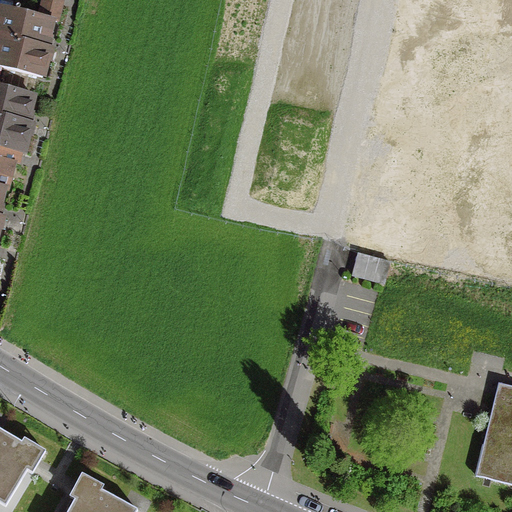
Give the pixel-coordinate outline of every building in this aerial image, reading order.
[(43,48),(45,40),(50,22),(8,11),(10,3),(0,0),(0,38),(47,50),(47,49),(43,48)] [(44,0),(40,16),(58,21),(63,0),(44,0)] [(44,60),(47,50),(0,38),(0,68),(40,78),(44,60)] [(0,118),(28,125),(28,124),(24,123),(31,97),(0,88),(0,118)] [(0,148),(21,153),(28,125),(0,118),(0,148)] [(0,189),(3,190),(6,178),(8,179),(12,164),(9,163),(12,152),(21,154),(21,153),(0,148),(0,189)] [(387,263),(356,255),(350,277),(382,285),(387,263)] [(511,385),(499,383),(477,476),(511,484),(511,385)] [(19,445),(0,433),(0,503),(4,505),(24,471),(29,473),(42,453),(22,441),(19,445)] [(101,488),(81,477),(69,499),(74,501),(67,511),(133,511),(99,493),(101,488)]
